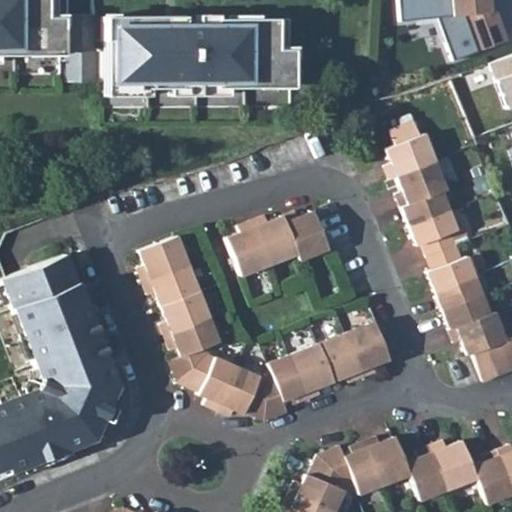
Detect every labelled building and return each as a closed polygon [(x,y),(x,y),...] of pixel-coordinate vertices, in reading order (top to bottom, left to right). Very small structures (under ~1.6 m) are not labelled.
[(0,0),(0,55),(59,55),(57,17),(44,18),(42,0),(0,0)] [(491,0),(399,0),(400,19),(435,18),(492,15),(491,0)] [(492,15),(435,18),(451,57),(507,43),(496,15),(492,15)] [(93,18),(67,18),(68,84),(94,84),(93,18)] [(100,18),(101,89),(290,88),(289,50),(272,50),(272,20),(211,20),(211,26),(160,27),(160,18),(100,18)] [(511,57),(492,65),(509,108),(511,107),(511,57)] [(382,165),(387,179),(393,177),(431,162),(420,134),(415,136),(408,121),(387,129),(393,144),(382,148),(388,163),(382,165)] [(246,155),(256,179),(311,157),(301,133),(246,155)] [(393,193),(398,206),(437,192),(442,190),(431,162),(393,177),(399,191),(393,193)] [(398,206),(405,224),(444,209),(437,192),(398,206)] [(418,244),(423,257),(453,245),(448,232),(452,230),(444,209),(405,224),(413,246),(418,244)] [(293,254),(295,260),(324,249),(309,211),(294,217),(291,210),(278,215),(293,254)] [(247,220),(264,265),(293,254),(278,215),(263,221),(261,215),(247,220)] [(221,238),(237,276),(264,265),(247,220),(234,225),(236,232),(221,238)] [(134,268),(139,281),(184,264),(173,235),(135,250),(141,265),(134,268)] [(423,272),(432,293),(470,277),(484,272),(478,255),(464,261),(462,256),(458,257),(453,245),(423,257),(428,270),(423,272)] [(0,400),(0,468),(5,467),(7,473),(90,440),(113,386),(62,255),(0,278),(0,288),(35,377),(31,389),(0,400)] [(151,292),(157,306),(195,291),(184,264),(139,281),(145,295),(151,292)] [(432,293),(439,312),(477,295),(470,277),(432,293)] [(156,324),(161,337),(206,319),(195,291),(157,306),(163,321),(156,324)] [(439,312),(447,330),(484,314),(477,295),(439,312)] [(458,340),(464,355),(470,353),(501,341),(490,311),(484,314),(447,330),(452,342),(458,340)] [(204,354),(202,347),(215,342),(206,319),(161,337),(167,351),(173,348),(176,356),(166,360),(174,382),(204,354)] [(342,332),(359,376),(373,371),(370,365),(385,359),(370,322),(342,332)] [(314,343),(329,381),(342,376),(345,382),(359,376),(342,332),(314,343)] [(470,353),(481,381),(511,368),(511,336),(501,341),(470,353)] [(318,393),(315,386),(329,381),(314,343),(286,354),(304,398),(318,393)] [(232,366),(204,354),(174,382),(195,392),(194,394),(203,398),(201,405),(214,410),(232,366)] [(282,412),(278,401),(287,398),(290,404),(304,398),(286,354),(263,364),(268,377),(262,380),(261,421),(282,412)] [(214,410),(227,417),(230,411),(239,415),(241,411),(261,421),(262,380),(232,366),(214,410)] [(359,441),(376,486),(405,475),(400,462),(390,436),(375,442),(372,435),(359,441)] [(426,445),(443,491),(473,479),(467,466),(457,440),(441,446),(439,440),(426,445)] [(350,482),(354,494),(376,486),(359,441),(345,446),(348,452),(340,455),(336,445),(313,454),(343,485),(350,482)] [(493,448),(511,493),(511,492),(511,447),(509,449),(507,443),(493,448)] [(405,475),(415,501),(443,491),(426,445),(413,450),(415,456),(400,462),(405,475)] [(473,479),(482,504),(511,493),(493,448),(480,454),(482,460),(467,466),(473,479)] [(285,493),(328,511),(331,511),(343,485),(313,454),(303,474),(301,473),(297,482),(291,480),(285,493)] [(328,511),(285,493),(280,507),(285,510),(284,511),(328,511)]
